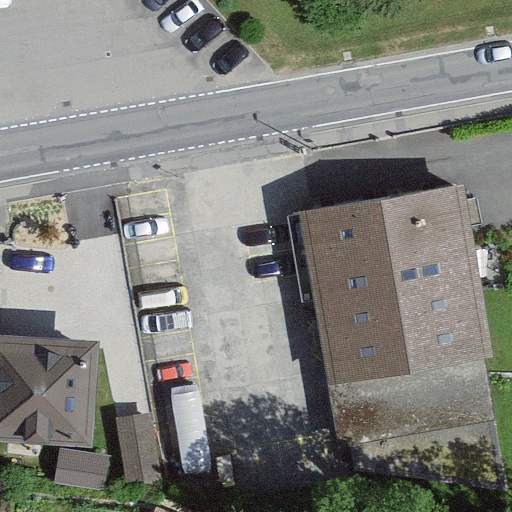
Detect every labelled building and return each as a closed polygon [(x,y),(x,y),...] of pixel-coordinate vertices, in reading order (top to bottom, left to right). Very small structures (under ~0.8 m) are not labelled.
[(489,354),(461,187),(300,214),(328,381),(484,355),(489,354)] [(99,349),(99,343),(0,337),(0,442),(8,443),(93,448),(99,349)] [(487,373),(484,355),(328,381),(339,448),(353,446),(357,469),(508,491),(487,373)] [(133,418),(117,421),(130,494),(162,488),(149,415),(133,418)] [(112,459),(60,450),(59,459),(55,483),(106,492),(112,459)]
